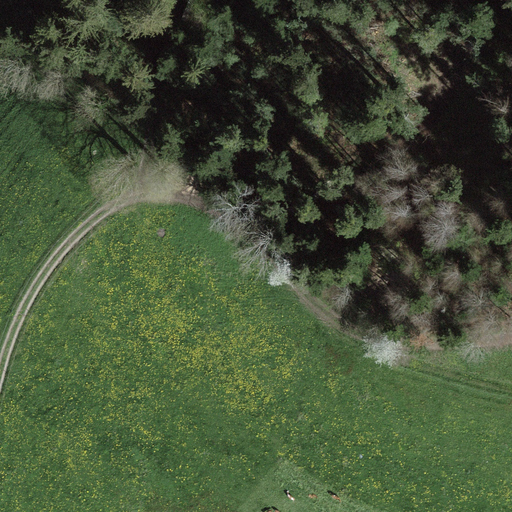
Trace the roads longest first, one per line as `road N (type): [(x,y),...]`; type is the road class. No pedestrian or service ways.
road 1 (track): [(511,339),(395,349),(363,338),(330,319),(201,199),(157,191),(125,196),(92,215),(57,253),(27,298),(0,370)]
road 2 (track): [(125,196),(195,0)]
